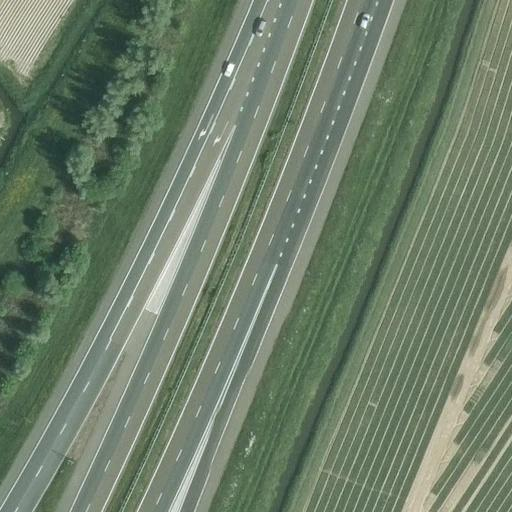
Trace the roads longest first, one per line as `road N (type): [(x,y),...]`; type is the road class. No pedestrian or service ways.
road 1 (motorway): [(247,126),(128,302),(12,511)]
road 2 (motorway): [(247,126),(82,511)]
road 3 (motorway): [(150,511),(264,249)]
road 4 (motorway): [(179,511),(264,249)]
road 5 (motorway): [(264,249),(361,0)]
road 6 (motorway): [(296,0),(247,126)]
